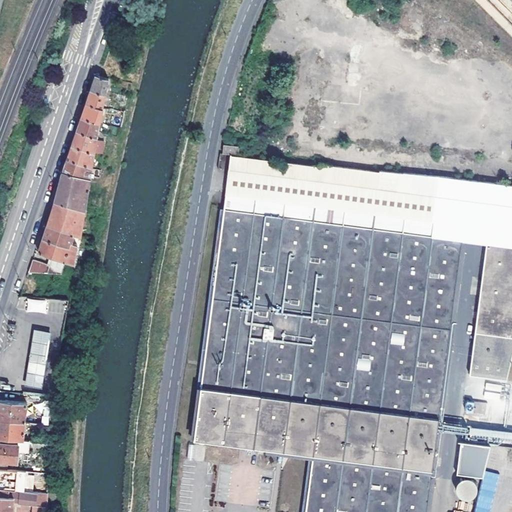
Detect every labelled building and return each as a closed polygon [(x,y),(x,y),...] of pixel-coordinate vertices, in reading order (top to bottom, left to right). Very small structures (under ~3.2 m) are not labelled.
[(265,70),(244,64),(227,124),(247,130),(265,70)] [(55,202),(86,211),(107,80),(102,79),(96,76),(93,85),(88,98),(84,112),(79,126),(74,141),(69,155),(65,167),(64,170),(58,190),(55,202)] [(223,155),(237,156),(238,147),(224,146),(223,155)] [(511,184),(229,157),(223,206),(222,209),(432,235),(434,221),(456,223),(455,237),(462,238),(487,241),(511,244),(511,184)] [(48,228),(81,238),(86,211),(55,202),(49,223),(48,228)] [(432,235),(222,209),(194,439),(313,454),(305,511),(427,511),(462,238),(455,237),(456,223),(434,221),(432,235)] [(81,238),(48,228),(44,239),(40,252),(53,257),(50,265),(33,260),(28,274),(62,274),(66,261),(77,265),(81,238)] [(511,360),(511,244),(487,241),(469,371),(508,377),(511,360)] [(27,312),(47,312),(47,299),(27,299),(27,312)] [(50,333),(34,330),(27,372),(43,375),(50,333)] [(53,410),(54,396),(42,395),(41,409),(53,410)] [(485,415),(487,403),(467,399),(464,411),(485,415)] [(26,403),(0,400),(0,419),(24,422),(26,403)] [(24,427),(24,422),(0,419),(0,437),(23,439),(24,427)] [(20,443),(0,441),(0,467),(9,469),(10,460),(19,461),(20,443)] [(483,477),(490,445),(460,441),(456,473),(483,477)] [(188,459),(219,462),(218,473),(232,474),(232,463),(237,463),(239,449),(223,447),(189,444),(188,459)] [(476,499),(476,481),(458,482),(458,500),(476,499)] [(0,511),(14,511),(16,501),(21,501),(21,503),(48,505),(49,493),(0,488),(0,511)]
